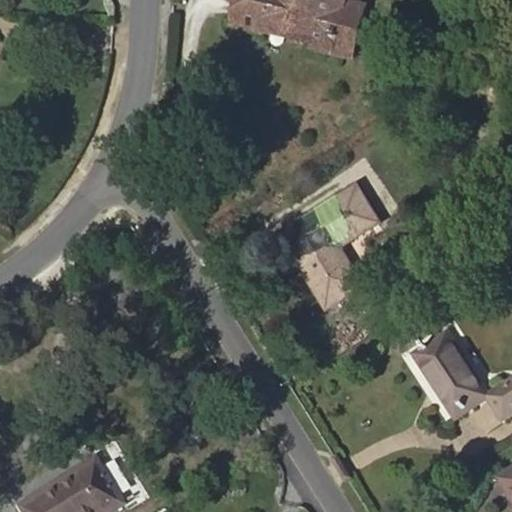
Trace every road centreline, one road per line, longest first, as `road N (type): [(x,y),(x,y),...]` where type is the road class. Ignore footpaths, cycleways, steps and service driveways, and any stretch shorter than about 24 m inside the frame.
road 1 (residential): [(114,166),(152,211),(340,511)]
road 2 (residential): [(147,0),(136,102),(114,166)]
road 3 (residential): [(114,166),(50,244),(0,280)]
